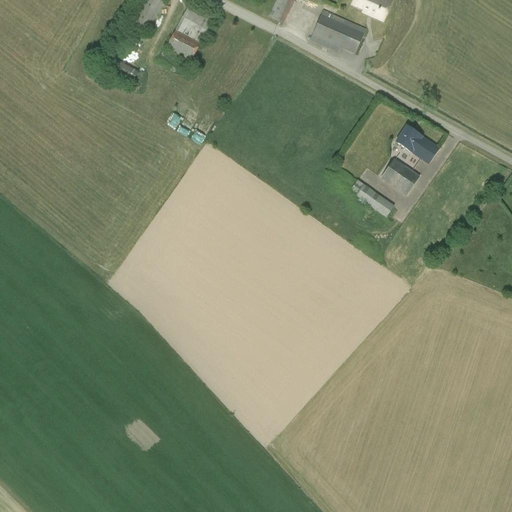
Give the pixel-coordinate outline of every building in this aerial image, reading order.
[(165,0),(142,0),(131,23),(148,32),(165,0)] [(295,0),(276,0),(268,17),(283,24),(295,0)] [(354,0),(353,4),(374,13),(372,16),(383,21),(391,2),(386,0),(354,0)] [(188,6),(175,30),(165,48),(191,62),(200,44),(213,19),(188,6)] [(366,30),(322,11),(310,40),(337,52),(339,48),(355,55),(366,30)] [(110,70),(131,82),(137,72),(115,60),(110,70)] [(411,154),(427,165),(439,148),(422,137),(422,136),(406,126),(395,143),(411,153),(411,154)] [(394,160),(380,179),(406,197),(419,177),(394,160)] [(393,207),(357,181),(349,193),(354,197),(355,197),(385,218),(393,207)]
